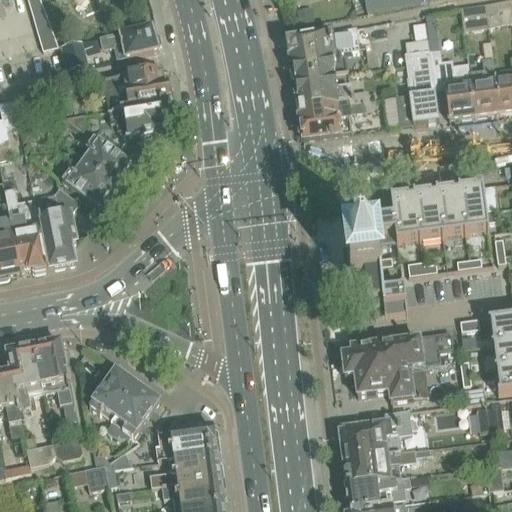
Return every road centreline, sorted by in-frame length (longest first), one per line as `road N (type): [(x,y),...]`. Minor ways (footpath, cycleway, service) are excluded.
road 1 (secondary): [(305,511),(269,197)]
road 2 (residential): [(0,101),(199,57)]
road 3 (tertiary): [(54,316),(117,286),(223,211)]
road 4 (tertiary): [(54,316),(156,340),(242,379)]
road 5 (secondary): [(265,173),(230,0)]
road 6 (unclassified): [(438,160),(316,160),(265,173)]
road 7 (unclassified): [(269,197),(438,160)]
road 8 (secondary): [(223,211),(242,379)]
road 9 (secondary): [(199,57),(223,211)]
road 10 (secondary): [(242,379),(259,511)]
